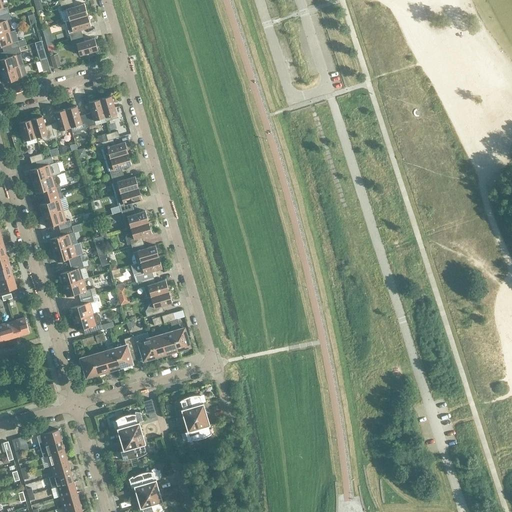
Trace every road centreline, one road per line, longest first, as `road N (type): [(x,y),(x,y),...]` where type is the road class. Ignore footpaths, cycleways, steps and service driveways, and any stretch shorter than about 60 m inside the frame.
road 1 (residential): [(123,61),(211,363)]
road 2 (residential): [(0,151),(70,404)]
road 3 (residential): [(186,511),(149,381)]
road 4 (residential): [(0,98),(123,61)]
